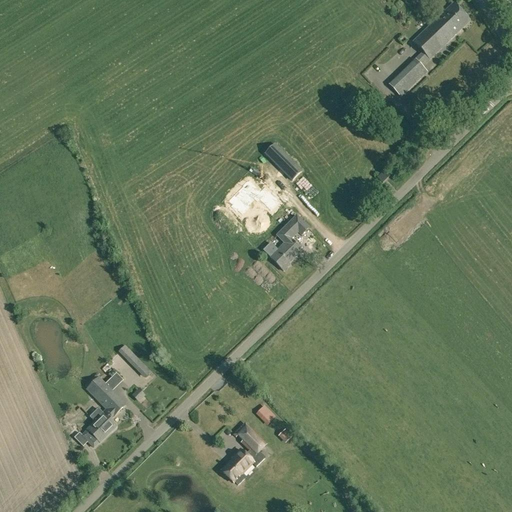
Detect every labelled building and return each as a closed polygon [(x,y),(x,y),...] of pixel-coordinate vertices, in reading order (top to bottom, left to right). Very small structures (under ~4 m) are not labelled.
[(470,20),(454,4),(414,43),(430,60),(470,20)] [(401,98),(427,73),(416,61),(390,86),(401,98)] [(383,183),(389,177),(384,172),(378,178),(383,183)] [(242,188),(227,202),(231,206),(230,207),(236,213),(237,212),(241,215),(249,207),(247,205),(253,199),(256,203),(259,201),(270,212),(279,203),(264,188),(259,192),(249,181),(248,182),(247,182),(242,187),(242,188)] [(302,235),(309,228),(297,217),(277,237),(285,244),(278,251),(271,244),(263,251),(271,258),(271,259),(284,271),(290,265),(288,264),(301,250),(291,239),(298,232),(302,235)] [(142,358),(137,363),(149,377),(155,372),(142,358)] [(99,370),(85,379),(89,385),(103,375),(99,370)] [(94,448),(99,443),(116,427),(110,420),(125,406),(111,392),(104,385),(99,379),(88,390),(107,410),(103,414),(104,414),(82,436),(94,448)] [(140,403),(149,398),(145,392),(137,398),(140,403)] [(269,405),(260,412),(270,426),(279,418),(269,405)] [(233,460),(221,471),(234,484),(235,482),(238,485),(244,479),(241,476),(254,463),(256,466),(264,459),(258,453),(265,445),(245,425),(234,436),(236,438),(238,436),(242,441),(241,443),(249,451),(245,456),(240,450),(233,458),(233,460)] [(292,437),(285,430),(278,437),(285,444),(292,437)]
